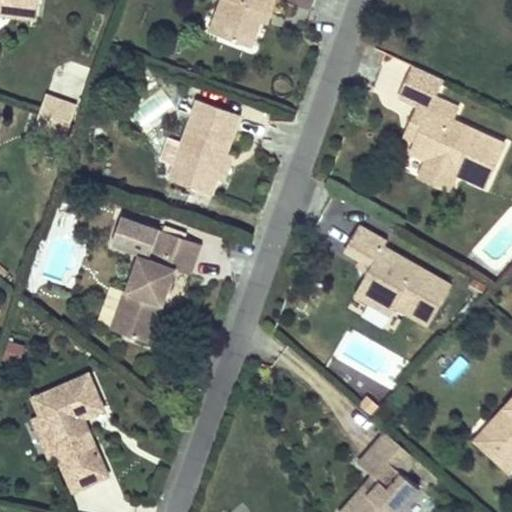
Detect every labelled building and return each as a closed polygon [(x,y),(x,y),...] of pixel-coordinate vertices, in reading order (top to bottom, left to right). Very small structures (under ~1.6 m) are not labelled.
[(277,0),(222,0),(218,12),(227,15),(220,35),(252,47),(262,22),(266,11),(272,14),(277,0)] [(0,15),(38,20),(39,7),(0,1),(0,15)] [(268,24),(272,14),(266,11),(262,22),(268,24)] [(220,35),(227,15),(218,12),(210,32),(220,35)] [(159,80),(152,66),(135,74),(142,88),(159,80)] [(434,96),(443,79),(415,66),(401,97),(420,106),(420,105),(429,109),(434,96)] [(506,144),(453,120),(458,107),(434,96),(429,109),(420,105),(420,106),(413,121),(431,129),(427,137),(421,134),(417,142),(412,153),(428,160),(425,167),(456,180),(458,174),(486,187),(506,144)] [(71,124),(77,107),(48,97),(42,114),(71,124)] [(225,181),(234,156),(228,154),(242,115),(199,100),(170,179),(213,195),(219,179),(225,181)] [(42,114),(36,131),(65,141),(71,124),(42,114)] [(427,137),(431,129),(413,121),(406,137),(417,142),(421,134),(427,137)] [(456,180),(425,167),(420,178),(451,192),(456,180)] [(169,293),(178,269),(192,275),(203,245),(124,216),(114,245),(141,255),(127,292),(136,296),(122,333),(151,343),(165,305),(161,303),(165,292),(169,293)] [(429,327),(453,285),(385,246),(388,241),(361,225),(345,252),(360,260),(366,264),(369,273),(356,296),(372,305),(377,297),(396,308),(429,327)] [(369,273),(366,264),(360,260),(357,266),(369,273)] [(122,333),(136,296),(127,292),(128,291),(125,290),(111,329),(122,333)] [(396,308),(377,297),(372,305),(391,316),(396,308)] [(19,364),(24,346),(9,342),(4,359),(19,364)] [(105,410),(89,374),(33,399),(41,417),(58,455),(64,468),(76,462),(87,486),(110,476),(89,428),(84,429),(80,421),(85,419),(105,410)] [(511,400),(492,422),(499,429),(483,448),(510,473),(511,471),(511,400)] [(58,455),(41,417),(33,420),(50,458),(58,455)] [(89,428),(85,419),(80,421),(84,429),(89,428)] [(483,448),(499,429),(492,422),(475,441),(483,448)] [(363,489),(342,511),(400,511),(421,488),(405,474),(418,459),(387,432),(360,464),(374,476),(382,483),(370,496),(363,489)] [(87,486),(76,462),(64,468),(74,491),(87,486)] [(370,496),(382,483),(374,476),(363,489),(370,496)]
